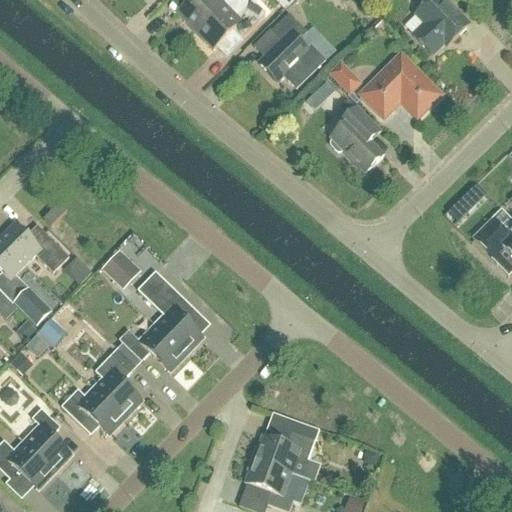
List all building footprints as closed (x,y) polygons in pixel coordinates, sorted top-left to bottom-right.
[(196,37),(224,9),(215,0),(196,0),(178,18),(196,37)] [(446,52),(469,30),(440,0),(434,0),(415,19),(424,29),(412,40),(432,60),(444,49),(446,52)] [(224,9),(196,37),(214,56),(234,37),(242,45),(266,22),(253,8),(237,23),(224,9)] [(307,56),(298,46),(307,38),(289,19),(272,36),(281,46),(258,68),(277,87),(283,81),(296,94),(325,66),(311,52),(307,56)] [(417,123),(440,101),(401,61),(361,100),(383,123),(400,106),(417,123)] [(348,100),(360,88),(339,67),(327,79),(348,100)] [(326,88),(317,96),(325,105),(334,96),(326,88)] [(364,141),(373,132),(378,138),(379,137),(348,105),(340,113),(348,121),(338,130),(341,133),(331,143),(333,145),(330,147),(330,151),(337,157),(340,157),(343,155),(366,179),(383,162),(364,141)] [(459,206),(448,218),(457,227),(468,216),(459,206)] [(50,231),(66,215),(58,208),(42,223),(50,231)] [(511,261),(511,234),(507,240),(492,224),(473,243),(493,264),(504,253),(511,261)] [(0,242),(0,245),(25,270),(35,260),(53,278),(69,263),(37,231),(36,232),(42,238),(33,247),(15,228),(0,242)] [(0,276),(9,286),(25,270),(0,245),(0,276)] [(122,256),(104,274),(117,287),(135,269),(122,256)] [(151,326),(186,360),(202,343),(183,324),(192,314),(155,277),(137,296),(160,317),(151,326)] [(39,330),(52,317),(30,294),(16,307),(39,330)] [(0,318),(6,324),(17,314),(0,296),(0,318)] [(53,323),(39,337),(50,347),(64,333),(53,323)] [(169,378),(186,360),(151,326),(135,343),(128,336),(119,346),(141,367),(149,359),(169,378)] [(26,327),(18,335),(26,344),(35,336),(26,327)] [(32,340),(25,351),(37,359),(44,348),(32,340)] [(21,358),(10,369),(20,379),(31,368),(21,358)] [(94,394),(124,423),(141,406),(122,387),(130,379),(111,360),(95,377),(103,385),(94,394)] [(107,441),(124,423),(94,394),(85,403),(77,395),(61,412),(80,430),(88,422),(107,441)] [(24,448),(54,478),(71,460),(51,441),(60,433),(41,415),(32,424),(40,432),(24,448)] [(251,464),(291,479),(296,466),(306,470),(319,436),(295,427),(287,451),(261,441),(257,453),(255,452),(251,464)] [(54,478),(24,448),(15,457),(3,446),(0,449),(0,475),(9,485),(18,476),(37,495),(54,478)] [(283,502),(291,479),(251,464),(247,476),(249,476),(244,488),(269,497),(265,510),(270,511),(290,511),(293,506),(283,502)] [(349,502),(345,511),(362,511),(364,507),(349,502)]
